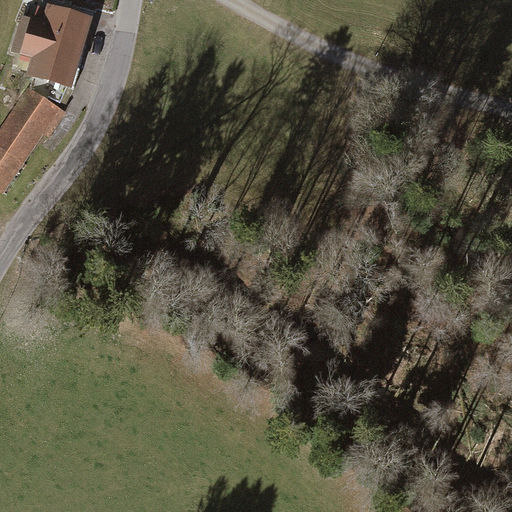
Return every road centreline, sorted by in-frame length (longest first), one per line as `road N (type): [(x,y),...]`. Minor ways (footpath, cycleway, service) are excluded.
road 1 (residential): [(224,0),(374,70),(511,108)]
road 2 (tertiary): [(0,260),(99,108),(131,0)]
